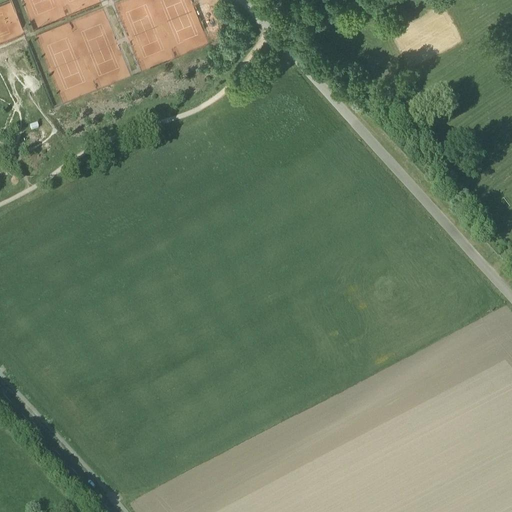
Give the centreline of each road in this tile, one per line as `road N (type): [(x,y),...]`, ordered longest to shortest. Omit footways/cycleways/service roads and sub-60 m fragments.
road 1 (residential): [(511,294),(246,0)]
road 2 (tertiary): [(0,390),(110,511)]
